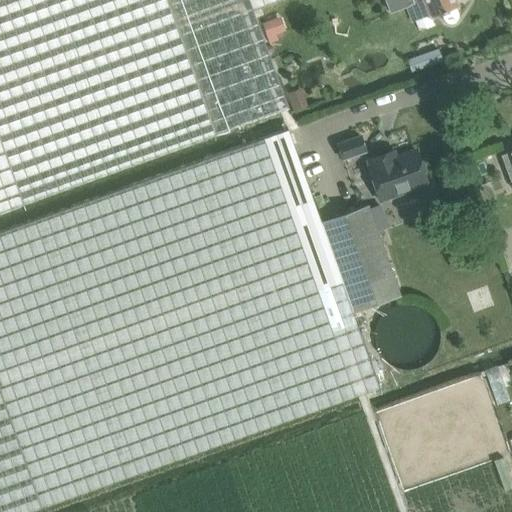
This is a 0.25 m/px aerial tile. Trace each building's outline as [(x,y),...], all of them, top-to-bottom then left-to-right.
[(248,0),(0,0),(0,210),(23,202),(22,203),(113,171),(289,107),(254,10),(253,11),(248,0)] [(248,0),(253,11),(254,10),(282,0),(248,0)] [(385,0),(388,7),(390,12),(407,6),(412,21),(430,14),(431,17),(441,13),(441,16),(444,20),(447,23),(451,24),(456,23),(459,19),(458,12),(456,7),(457,7),(454,0),(385,0)] [(280,17),(262,23),(270,44),(278,41),(275,34),(285,31),(280,17)] [(438,51),(406,62),(408,67),(410,71),(410,72),(418,69),(441,60),(439,56),(438,51)] [(288,129),(0,231),(0,511),(25,511),(379,387),(352,312),(399,296),(367,205),(320,222),(288,129)] [(336,144),(341,160),(367,152),(361,135),(336,144)] [(415,150),(395,157),(393,151),(367,160),(369,166),(368,167),(380,201),(427,184),(415,150)] [(511,151),(501,155),(511,185),(511,151)] [(494,461),(504,491),(511,487),(511,482),(503,457),(494,461)]
